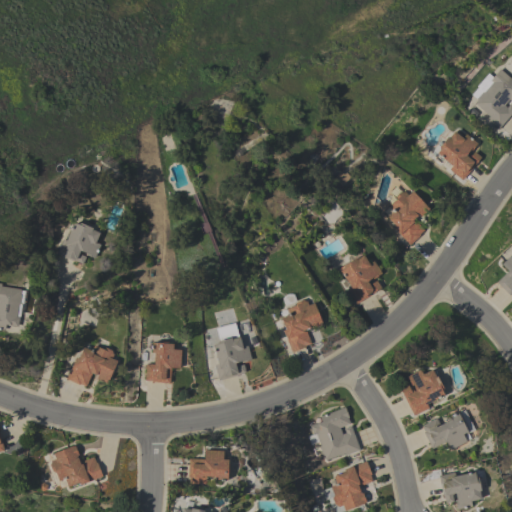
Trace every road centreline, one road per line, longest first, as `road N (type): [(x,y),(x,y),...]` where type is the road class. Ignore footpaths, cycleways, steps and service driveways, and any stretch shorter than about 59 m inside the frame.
road 1 (residential): [(511,177),(435,280),(347,365),(297,392),(224,418),(146,428),(52,415),(0,396)]
road 2 (residential): [(347,365),(391,435),(408,511)]
